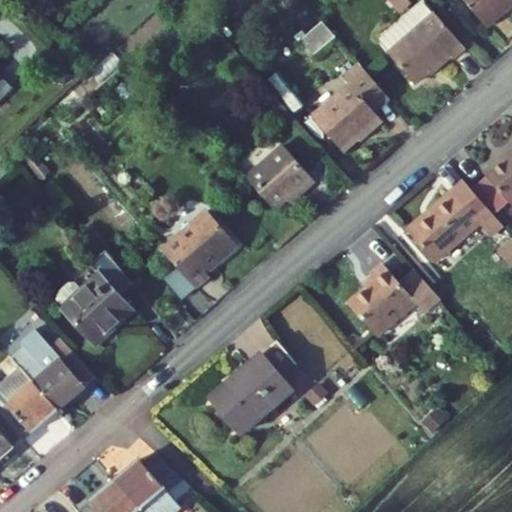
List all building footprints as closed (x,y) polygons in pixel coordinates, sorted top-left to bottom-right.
[(410,0),(409,0),(388,0),(398,11),(410,0)] [(511,0),(464,0),(486,25),(511,2),(511,0)] [(434,14),(423,2),(409,15),(420,27),(434,14)] [(488,27),(511,6),(511,2),(486,25),(488,27)] [(453,58),(465,47),(435,13),(434,14),(420,27),(409,15),(384,37),(383,44),(390,53),(389,54),(415,84),(429,72),(449,54),(453,58)] [(337,36),(324,20),(303,39),(316,54),(337,36)] [(433,76),(453,58),(449,54),(429,72),(433,76)] [(375,111),(390,98),(360,63),(344,77),(350,85),(314,117),(344,151),(359,138),(382,119),(375,111)] [(65,84),(68,68),(56,66),(53,82),(65,84)] [(254,85),(247,75),(237,83),(244,93),(254,85)] [(379,127),(385,122),(382,119),(359,138),(362,142),(379,127)] [(284,145),(247,177),(275,210),(287,200),(299,189),(302,193),(316,181),(284,145)] [(511,149),(484,173),(511,206),(511,205),(511,149)] [(29,156),(24,161),(40,181),(51,172),(44,163),(40,166),(33,159),(29,156)] [(435,262),(479,223),(491,236),(502,226),(463,181),(407,230),(435,262)] [(302,193),(299,189),(287,200),(290,203),(302,193)] [(208,210),(163,250),(196,288),(210,276),(207,273),(239,246),(208,210)] [(133,309),(120,295),(133,283),(106,250),(90,265),(100,276),(83,292),(75,283),(68,284),(58,293),(57,301),(65,309),(64,310),(96,344),(133,309)] [(424,314),(440,300),(415,271),(400,284),(383,264),(369,276),(374,281),(365,289),(348,304),(360,318),(377,337),(415,304),(424,314)] [(374,281),(369,276),(360,283),(365,289),(374,281)] [(27,347),(14,358),(20,366),(58,411),(96,377),(62,339),(38,359),(27,347)] [(294,389),(284,376),(299,363),(279,340),(212,398),(242,433),(294,389)] [(0,411),(24,440),(58,411),(20,366),(0,383),(0,411)] [(319,385),(307,396),(316,405),(327,394),(319,385)] [(0,460),(24,440),(0,411),(0,460)] [(444,419),(436,411),(425,422),(433,431),(444,419)] [(192,486),(155,453),(142,463),(139,460),(114,481),(139,510),(141,511),(176,511),(181,508),(175,501),(192,486)] [(114,481),(80,510),(81,511),(136,511),(139,510),(114,481)]
